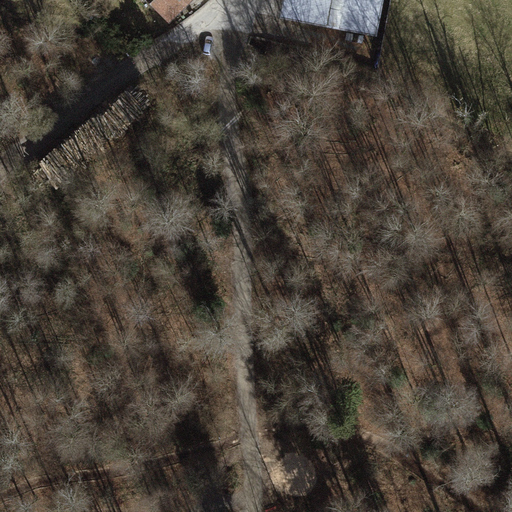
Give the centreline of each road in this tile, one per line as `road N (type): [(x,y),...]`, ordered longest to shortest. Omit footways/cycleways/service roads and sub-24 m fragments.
road 1 (track): [(217,16),(240,222),(255,511)]
road 2 (unclassified): [(0,169),(138,64),(217,16)]
